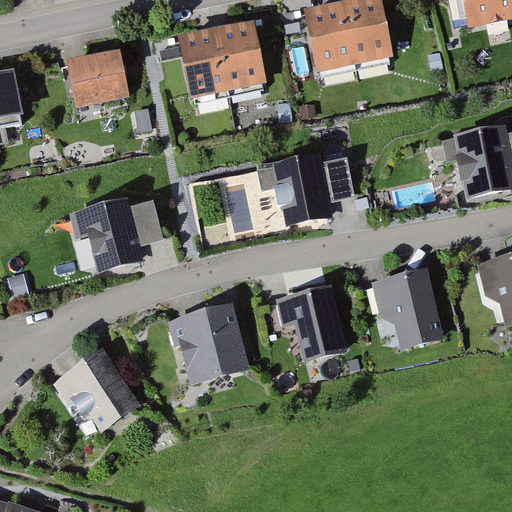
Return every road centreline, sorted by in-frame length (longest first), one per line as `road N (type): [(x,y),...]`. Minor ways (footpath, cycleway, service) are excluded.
road 1 (residential): [(511,216),(138,296),(40,348),(0,385)]
road 2 (residential): [(175,0),(0,36)]
